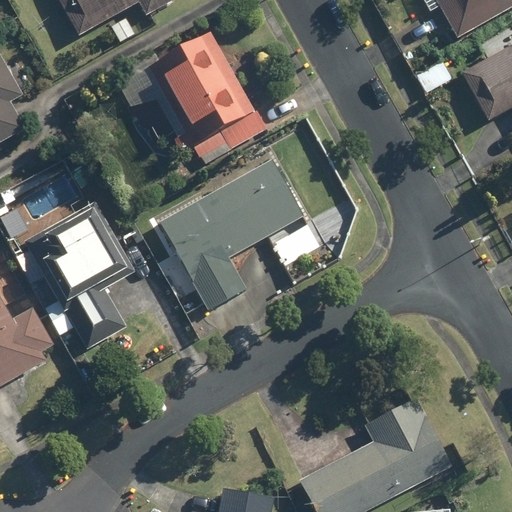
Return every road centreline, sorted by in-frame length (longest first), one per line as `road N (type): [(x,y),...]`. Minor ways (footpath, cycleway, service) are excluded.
road 1 (residential): [(445,261),(164,423),(68,511)]
road 2 (residential): [(445,261),(303,0)]
road 3 (residential): [(511,375),(445,261)]
